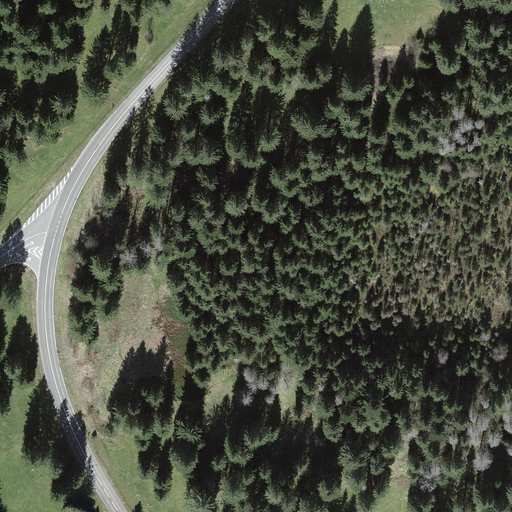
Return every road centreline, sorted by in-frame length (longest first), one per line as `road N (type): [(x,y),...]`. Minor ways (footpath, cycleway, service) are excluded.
road 1 (tertiary): [(119,511),(82,452),(53,373),(44,303),(55,234)]
road 2 (tertiary): [(227,0),(115,121),(66,200),(55,234)]
